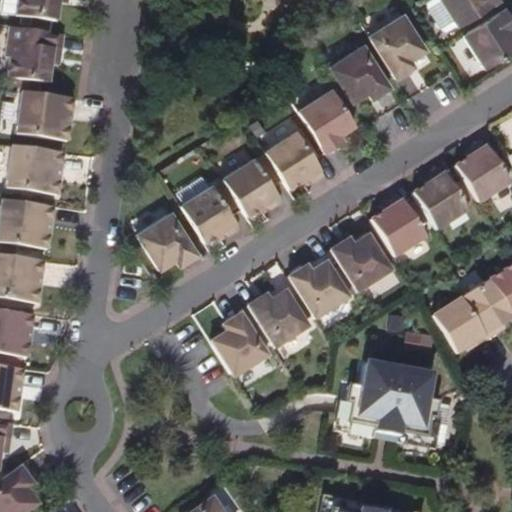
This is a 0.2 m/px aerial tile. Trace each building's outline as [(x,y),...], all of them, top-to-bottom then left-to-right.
[(55,4),(55,0),(13,0),(12,16),(52,21),(55,4)] [(435,0),(453,27),(494,0),(435,0)] [(511,48),(511,40),(505,30),(502,26),(509,21),(501,9),(459,36),(480,69),(511,48)] [(419,53),(397,18),(364,38),(390,80),(403,72),(400,66),(404,63),(419,53)] [(511,26),(509,21),(502,26),(505,30),(511,26)] [(47,66),(48,52),(57,53),(59,37),(6,30),(2,61),(6,61),(4,79),(16,81),(31,83),(44,84),(47,66)] [(384,89),(358,48),(325,70),(348,105),(363,95),(369,92),(372,97),(384,89)] [(55,67),(57,53),(48,52),(47,66),(55,67)] [(408,69),(404,63),(400,66),(403,72),(408,69)] [(30,92),(31,83),(16,81),(14,90),(30,92)] [(350,126),(327,91),(294,113),(321,155),(333,147),(329,139),(334,136),(350,126)] [(372,97),(369,92),(363,95),(367,101),(372,97)] [(57,127),(59,114),(63,114),(65,100),(16,94),(11,136),(59,142),(61,127),(57,127)] [(317,171),(291,130),(259,150),(282,187),(296,179),(301,175),(304,180),(317,171)] [(339,143),(334,136),(329,139),(333,147),(339,143)] [(505,184),(478,143),(466,150),(469,155),(464,158),(449,168),(473,205),(505,184)] [(49,198),(51,182),(48,182),(50,169),(53,170),(55,155),(6,148),(0,192),(49,198)] [(276,198),(250,157),(219,178),(241,213),(257,204),(261,201),(264,205),(276,198)] [(463,210),(436,170),(425,177),(428,181),(422,185),(407,195),(431,231),(463,210)] [(299,183),(304,180),(301,175),(296,179),(299,183)] [(234,225),(209,185),(177,205),(200,241),(214,232),(219,229),(221,233),(234,225)] [(420,238),(394,197),(381,206),(384,210),(379,213),(365,222),(389,258),(420,238)] [(37,236),(39,224),(43,224),(45,209),(0,202),(0,246),(39,252),(41,237),(37,236)] [(195,251),(169,211),(137,232),(160,267),(174,257),(179,255),(182,259),(195,251)] [(387,270),(364,235),(348,245),(343,249),(339,242),(326,251),(353,292),(387,270)] [(348,245),(344,239),(339,242),(343,249),(348,245)] [(28,289),(29,277),(34,278),(36,263),(0,258),(0,301),(30,306),(32,290),(28,289)] [(345,297),(321,261),(305,272),(301,275),(296,269),(284,277),(311,319),(345,297)] [(511,261),(484,279),(509,317),(511,315),(511,261)] [(305,272),(301,266),(296,269),(301,275),(305,272)] [(509,317),(484,279),(456,298),(483,339),(496,331),(493,327),(499,324),(509,317)] [(304,325),(281,290),(265,301),(260,304),(257,299),(244,307),(270,348),(304,325)] [(265,301),(262,296),(257,299),(260,304),(265,301)] [(483,339),(456,298),(427,316),(451,354),(462,348),(467,344),(469,347),(483,339)] [(0,356),(21,359),(23,344),(19,344),(21,331),(25,331),(27,317),(0,313),(0,356)] [(263,354),(236,313),(224,321),(227,326),(223,328),(207,339),(230,376),(263,354)] [(402,334),(400,351),(428,354),(430,338),(402,334)] [(423,400),(427,377),(408,374),(409,370),(377,364),(376,367),(359,364),(355,387),(345,385),(338,426),(426,441),(433,402),(423,400)] [(15,386),(17,371),(0,368),(0,411),(11,413),(13,398),(8,397),(10,386),(15,386)] [(0,440),(6,442),(8,426),(0,424),(0,440)] [(0,511),(25,511),(32,507),(22,492),(18,487),(24,483),(15,471),(0,481),(0,511)] [(22,492),(27,488),(24,483),(18,487),(22,492)] [(219,511),(209,498),(188,511),(219,511)] [(378,511),(325,502),(322,511),(378,511)]
